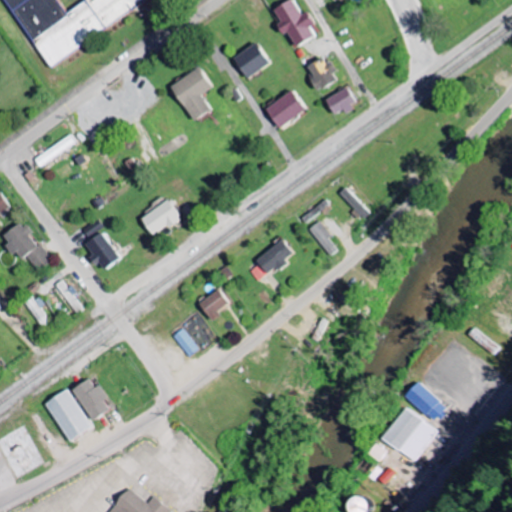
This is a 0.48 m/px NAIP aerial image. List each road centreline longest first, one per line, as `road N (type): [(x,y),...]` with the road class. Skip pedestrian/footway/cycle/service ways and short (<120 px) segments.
road 1 (tertiary): [(0,500),(125,434),(307,298),(511,96)]
road 2 (residential): [(108,303),(511,12)]
road 3 (residential): [(176,398),(0,160)]
road 4 (residential): [(0,158),(215,0)]
road 5 (residential): [(192,18),(295,169)]
road 6 (secondary): [(412,511),(511,385)]
road 7 (residential): [(308,0),(379,109)]
